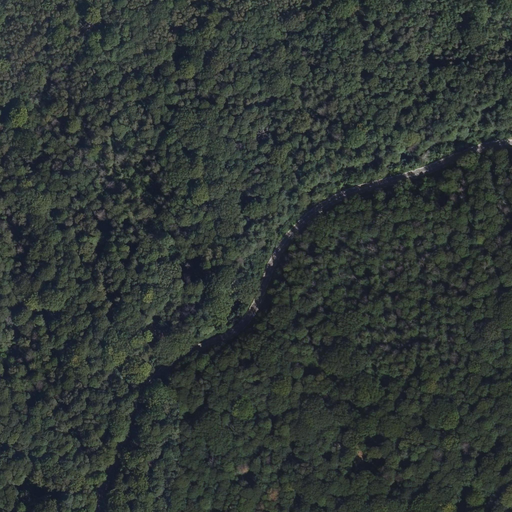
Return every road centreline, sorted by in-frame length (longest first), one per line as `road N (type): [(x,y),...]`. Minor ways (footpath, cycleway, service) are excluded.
road 1 (tertiary): [(511,143),(353,191),(297,225),(250,316),(146,388),(96,511)]
road 2 (unknown): [(511,382),(350,378),(213,343)]
road 3 (unknown): [(0,284),(213,343)]
road 4 (unknown): [(263,511),(350,378)]
road 5 (unknown): [(350,378),(369,511)]
